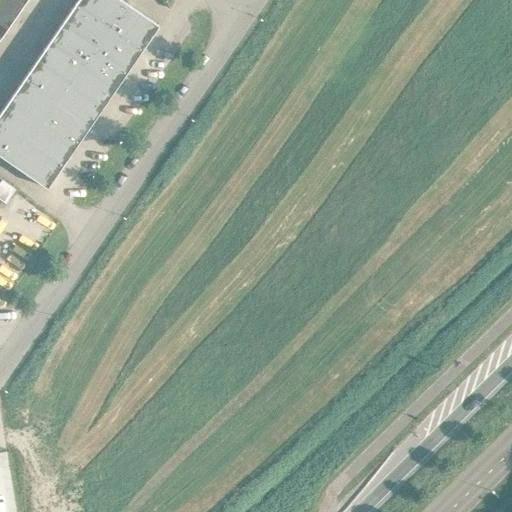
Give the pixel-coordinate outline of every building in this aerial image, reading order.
[(0,0),(0,31),(21,0),(0,0)] [(78,0),(72,0),(59,20),(92,43),(108,20),(78,0)] [(78,0),(108,20),(121,0),(78,0)] [(129,0),(121,0),(108,20),(142,43),(158,20),(129,0)] [(59,20),(43,43),(76,66),(92,43),(59,20)] [(108,20),(92,43),(126,66),(142,43),(108,20)] [(43,43),(27,66),(60,89),(76,66),(43,43)] [(92,43),(76,66),(110,89),(126,66),(92,43)] [(27,66),(11,89),(45,112),(60,89),(27,66)] [(76,66),(60,89),(94,112),(110,89),(76,66)] [(11,89),(0,105),(0,115),(29,135),(45,112),(11,89)] [(60,89),(45,112),(78,135),(94,112),(60,89)] [(45,112),(29,135),(62,159),(78,135),(45,112)] [(0,150),(12,159),(29,135),(0,115),(0,150)] [(29,135),(12,159),(46,182),(62,159),(29,135)]
